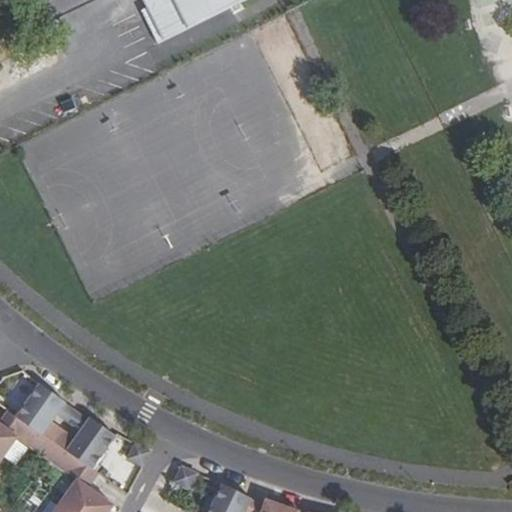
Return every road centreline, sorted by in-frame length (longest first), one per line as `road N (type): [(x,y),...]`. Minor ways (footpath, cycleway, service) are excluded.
road 1 (residential): [(385,498),(308,482),(179,431)]
road 2 (residential): [(179,431),(17,329)]
